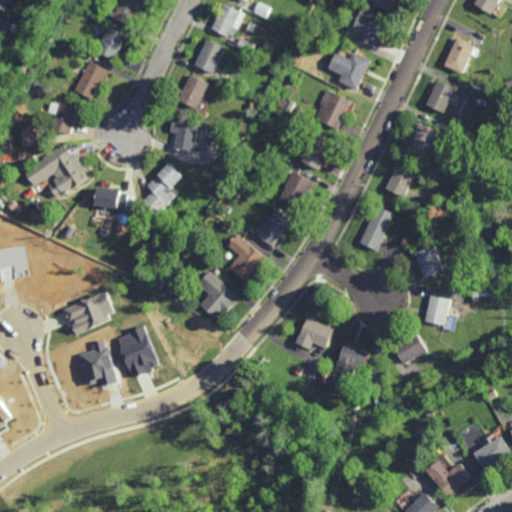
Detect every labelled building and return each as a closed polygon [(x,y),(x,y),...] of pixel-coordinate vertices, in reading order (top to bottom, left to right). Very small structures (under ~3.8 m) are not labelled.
[(10,0),(6,10),(0,7),(0,0),(10,0)] [(136,11),(130,25),(118,19),(117,20),(113,18),(114,17),(110,15),(112,11),(116,12),(121,0),(146,0),(141,13),(136,11)] [(397,0),(393,10),(373,0),(397,0)] [(501,0),(494,13),(477,3),(478,0),(501,0)] [(268,17),(255,11),(259,1),(272,7),(268,17)] [(235,36),(230,34),(229,36),(213,28),(225,2),(242,10),(235,25),(239,27),(235,36)] [(379,47),(355,36),(358,30),(354,28),(363,7),(389,18),(386,25),(388,26),(379,47)] [(2,42),(0,41),(0,19),(2,20),(0,24),(0,26),(8,30),(2,42)] [(115,59),(98,51),(109,27),(126,35),(115,59)] [(464,72),(446,64),(459,36),(477,44),(464,72)] [(215,72),(196,64),(208,38),(226,46),(215,72)] [(252,52),(239,45),(240,41),(243,38),(256,44),(252,52)] [(358,88),(341,79),(344,73),(330,67),(338,50),(352,57),(355,50),(372,59),(358,88)] [(101,84),(100,84),(93,97),(76,89),(85,69),(86,70),(90,60),(109,69),(101,84)] [(13,79),(6,76),(8,71),(11,72),(12,69),(16,70),(13,79)] [(198,109),(179,99),(192,73),(211,83),(198,109)] [(446,112),(428,104),(439,80),(457,88),(446,112)] [(353,98),(352,99),(339,128),(322,120),(325,113),(324,113),(326,107),(328,108),(329,105),(322,101),(326,92),(327,92),(330,86),(336,89),(337,91),(353,98)] [(290,110),(284,106),(291,96),(296,100),(290,110)] [(71,133),(52,127),(60,102),(79,108),(71,133)] [(304,111),(300,120),(295,118),(299,109),(304,111)] [(195,151),(176,147),(179,133),(173,132),(174,130),(172,130),(174,119),(200,124),(195,151)] [(471,128),(468,122),(473,120),(476,126),(471,128)] [(427,155),(410,147),(418,132),(417,132),(422,122),(439,130),(427,155)] [(21,145),(21,126),(38,126),(38,145),(21,145)] [(321,169),(305,160),(319,133),(335,141),(328,154),(329,154),(321,169)] [(67,158),(73,154),(74,155),(78,152),(89,167),(85,170),(90,177),(66,194),(64,192),(59,195),(51,184),(56,180),(55,178),(57,176),(54,171),(50,174),(51,175),(37,185),(27,171),(44,158),(43,157),(52,150),(53,151),(54,150),(54,149),(58,146),(67,158)] [(481,170),(473,167),(478,158),(485,161),(481,170)] [(167,207),(166,206),(159,214),(145,201),(155,190),(150,184),(166,167),(167,167),(171,162),(186,175),(175,186),(181,192),(167,207)] [(406,196),(388,188),(400,162),(418,171),(406,196)] [(310,196),(307,195),(300,209),(281,200),(296,171),(317,182),(310,196)] [(250,186),(245,183),(248,178),(253,181),(250,186)] [(127,210),(118,209),(118,206),(97,203),(100,185),(123,189),(122,192),(130,193),(127,210)] [(231,213),(224,208),(227,205),(233,210),(231,213)] [(379,250),(362,242),(379,205),(396,213),(379,250)] [(276,247),(260,237),(277,209),(293,219),(276,247)] [(145,231),(144,217),(144,216),(151,215),(152,230),(145,231)] [(229,232),(222,228),(224,221),(233,227),(229,232)] [(74,242),(66,238),(68,232),(76,235),(74,242)] [(248,281),(232,268),(242,255),(231,246),(240,234),(268,257),(248,281)] [(0,248),(5,248),(4,241),(15,240),(16,247),(24,246),(28,273),(23,274),(24,281),(0,284),(0,248)] [(426,276),(416,252),(435,244),(445,268),(426,276)] [(187,260),(181,254),(185,250),(191,255),(187,260)] [(159,273),(153,269),(156,264),(162,269),(159,273)] [(227,313),(224,310),(218,318),(202,305),(211,294),(199,284),(210,271),(238,294),(232,300),(236,303),(227,313)] [(75,333),(118,317),(108,292),(66,307),(75,333)] [(447,325),(427,321),(432,294),(452,298),(447,325)] [(327,347),(315,342),(312,348),(298,342),(301,333),(302,334),(310,317),(336,328),(327,347)] [(133,377),(161,369),(148,327),(120,335),(133,377)] [(406,363),(396,346),(419,333),(428,350),(406,363)] [(357,345),(371,350),(365,369),(357,367),(350,388),(332,383),(340,360),(341,360),(346,343),(347,344),(348,339),(358,342),(357,345)] [(80,356),(95,352),(94,346),(107,342),(119,385),(106,389),(104,382),(97,384),(98,386),(89,389),(80,356)] [(301,375),(295,371),(298,366),(304,369),(301,375)] [(492,399),(489,393),(496,390),(499,395),(492,399)] [(430,417),(427,413),(432,409),(435,414),(430,417)] [(422,441),(420,438),(429,432),(430,435),(422,441)] [(511,453),(486,470),(476,453),(503,436),(511,451),(511,453)] [(451,471),(461,463),(474,478),(450,497),(428,470),(441,460),(451,471)] [(324,476),(322,468),(330,466),(332,475),(324,476)] [(434,511),(407,511),(425,493),(439,507),(434,511)]
